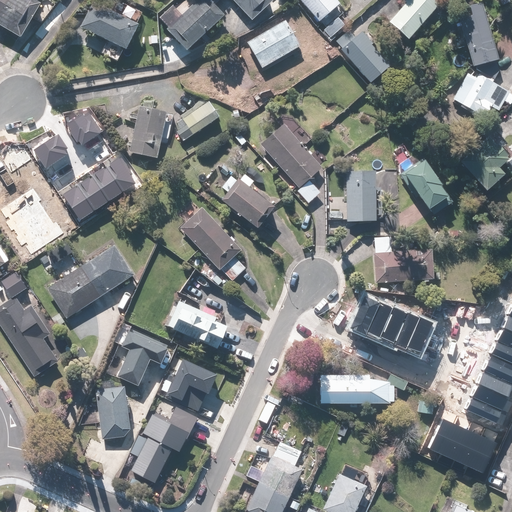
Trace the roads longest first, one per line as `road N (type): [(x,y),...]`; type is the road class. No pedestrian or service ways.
road 1 (residential): [(201,511),(298,293),(315,281)]
road 2 (residential): [(1,460),(124,511)]
